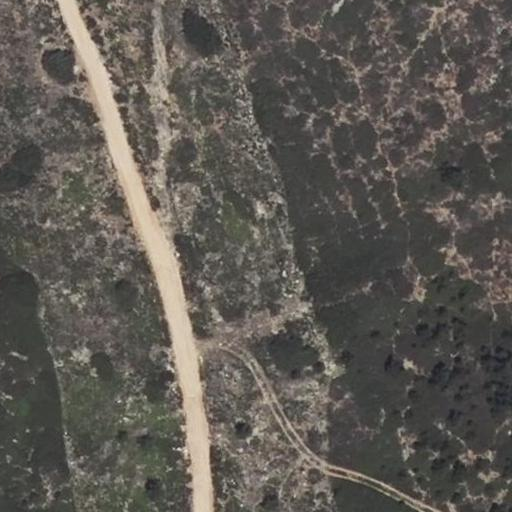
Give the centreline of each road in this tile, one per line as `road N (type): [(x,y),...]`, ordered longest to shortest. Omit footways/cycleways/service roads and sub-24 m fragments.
road 1 (track): [(200,511),(182,344),(137,168),(72,0)]
road 2 (track): [(428,511),(314,459),(240,350),(182,344)]
